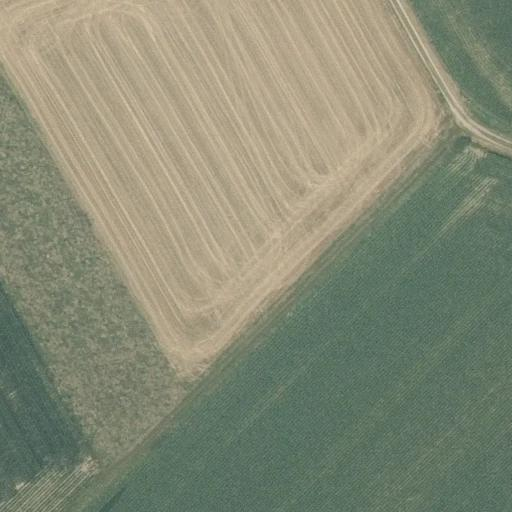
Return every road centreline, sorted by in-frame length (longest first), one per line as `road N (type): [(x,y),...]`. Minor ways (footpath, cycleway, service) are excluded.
road 1 (track): [(464,123),(73,511)]
road 2 (track): [(404,0),(464,123)]
